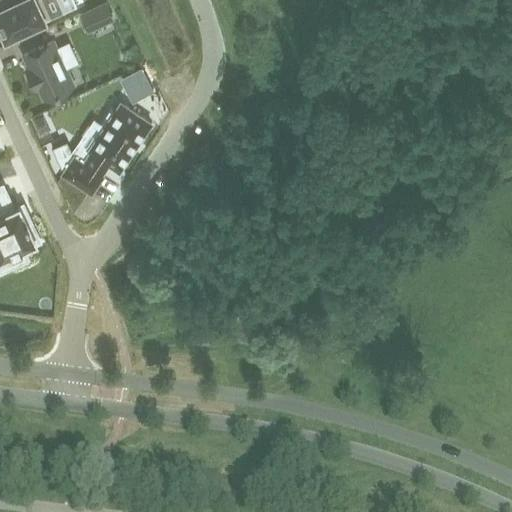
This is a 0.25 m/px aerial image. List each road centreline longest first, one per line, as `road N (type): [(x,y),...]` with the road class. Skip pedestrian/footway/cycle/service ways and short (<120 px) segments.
road 1 (tertiary): [(64,403),(326,441),(511,509)]
road 2 (tertiary): [(511,480),(350,420),(265,400),(68,374)]
road 3 (residential): [(82,264),(212,77),(215,47),(199,0)]
road 4 (residential): [(82,264),(0,101)]
